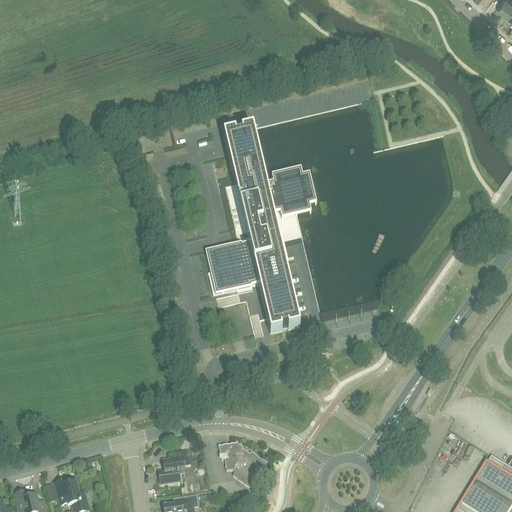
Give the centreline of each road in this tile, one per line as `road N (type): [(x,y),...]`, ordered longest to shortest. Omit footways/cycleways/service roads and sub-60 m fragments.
road 1 (tertiary): [(362,462),(511,245)]
road 2 (residential): [(326,468),(244,425),(190,425),(129,439)]
road 3 (residential): [(0,474),(129,439)]
